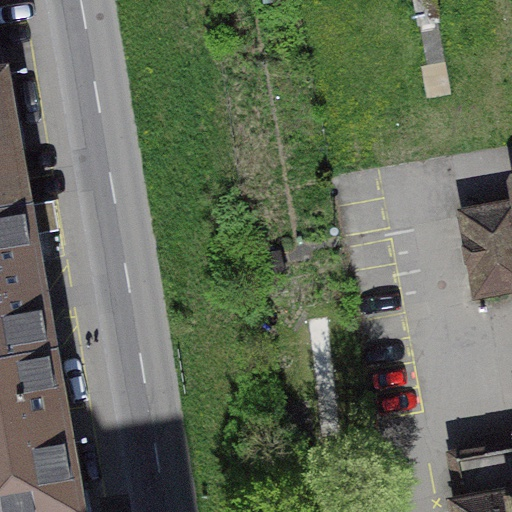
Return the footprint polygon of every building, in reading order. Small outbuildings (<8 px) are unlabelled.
[(0,218),(27,214),(2,72),(0,72),(0,218)] [(505,203),(453,213),(470,305),(511,297),(511,239),(508,217),(505,203)] [(0,367),(52,359),(27,214),(0,218),(0,367)] [(0,511),(79,511),(52,359),(0,367),(0,511)] [(460,511),(511,511),(511,448),(456,459),(464,508),(460,509),(460,511)]
